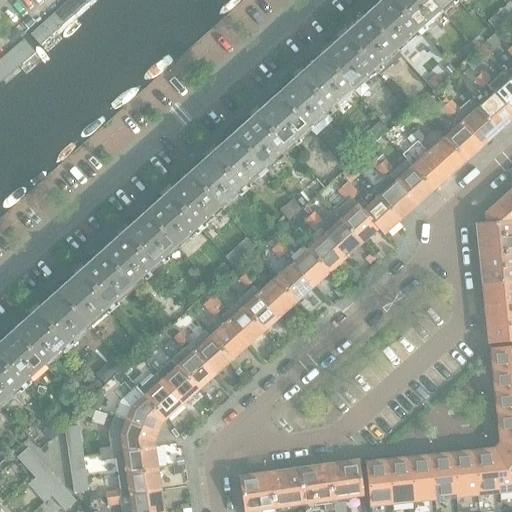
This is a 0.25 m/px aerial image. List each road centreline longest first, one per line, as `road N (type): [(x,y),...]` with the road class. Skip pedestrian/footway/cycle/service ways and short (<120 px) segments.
road 1 (residential): [(0,277),(309,0)]
road 2 (residential): [(232,431),(276,443),(335,435),(457,329),(452,255),(437,233)]
road 3 (residential): [(437,233),(418,262),(232,431)]
